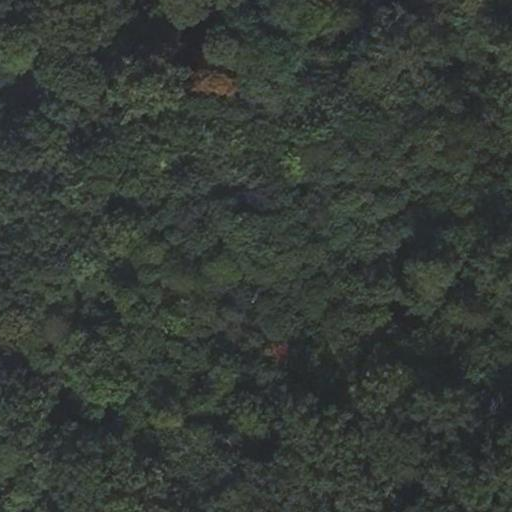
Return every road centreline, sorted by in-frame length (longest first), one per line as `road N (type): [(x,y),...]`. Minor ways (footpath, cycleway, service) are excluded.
road 1 (track): [(511,277),(456,294),(312,390),(241,389),(117,455),(56,460)]
road 2 (track): [(86,323),(86,292),(128,219),(145,143),(63,0)]
road 3 (track): [(53,511),(86,323)]
road 4 (track): [(0,430),(18,383),(86,323)]
